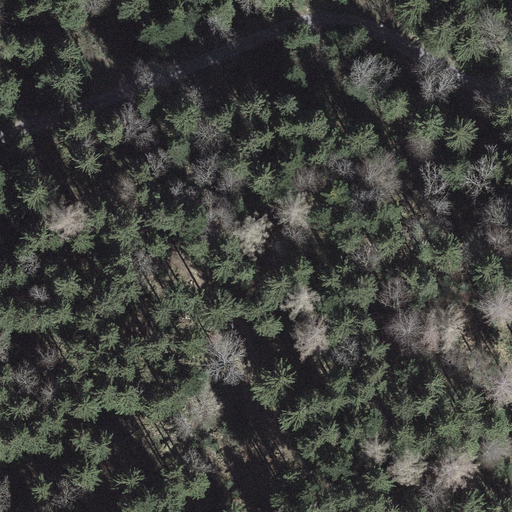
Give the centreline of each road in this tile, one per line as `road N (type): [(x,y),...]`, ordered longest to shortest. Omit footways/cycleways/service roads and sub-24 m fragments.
road 1 (residential): [(511,84),(307,18),(191,45),(0,116)]
road 2 (track): [(127,69),(0,35)]
